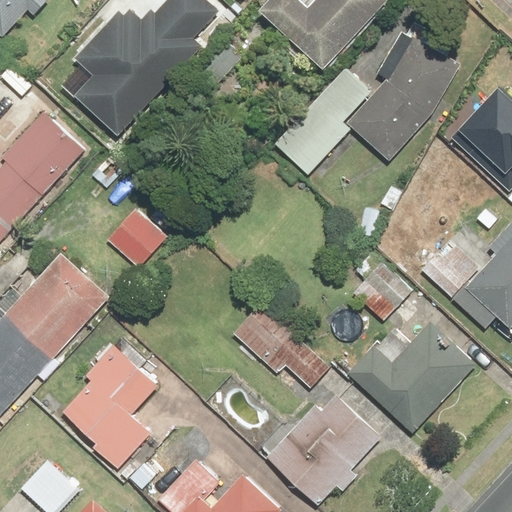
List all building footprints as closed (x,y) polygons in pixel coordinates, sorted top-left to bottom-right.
[(39,10),(48,0),(0,0),(0,30),(5,36),(35,6),(39,10)] [(96,70),(79,88),(122,127),(204,38),(195,30),(216,7),(208,0),(164,0),(155,11),(149,6),(145,11),(133,0),(123,0),(76,52),(96,70)] [(271,0),(336,61),(393,0),(271,0)] [(425,85),(452,55),(422,29),(387,68),(394,74),(380,90),(345,59),(277,135),(319,172),(358,128),(393,159),(444,102),(425,85)] [(511,88),(505,81),(455,135),(510,185),(511,183),(511,88)] [(0,255),(92,158),(45,114),(0,162),(0,255)] [(175,237),(142,206),(112,237),(145,269),(175,237)] [(503,251),(489,265),(459,235),(428,265),(492,328),(503,317),(511,326),(511,226),(496,243),(503,251)] [(116,297),(64,248),(0,316),(0,417),(1,419),(116,297)] [(387,259),(355,287),(386,321),(417,293),(387,259)] [(293,360),(317,380),(334,361),(265,303),(239,334),(284,371),(293,360)] [(380,339),(354,368),(421,429),(485,359),(441,318),(403,360),(380,339)] [(170,378),(129,341),(65,410),(124,464),(156,431),(137,413),(170,378)] [(362,463),(393,430),(336,377),(268,449),(325,503),(344,483),(351,490),(370,470),(362,463)] [(54,459),(26,489),(50,511),(61,511),(85,488),(54,459)] [(225,490),(201,464),(164,500),(175,511),(291,511),(248,468),(225,490)] [(127,511),(108,493),(88,511),(127,511)]
